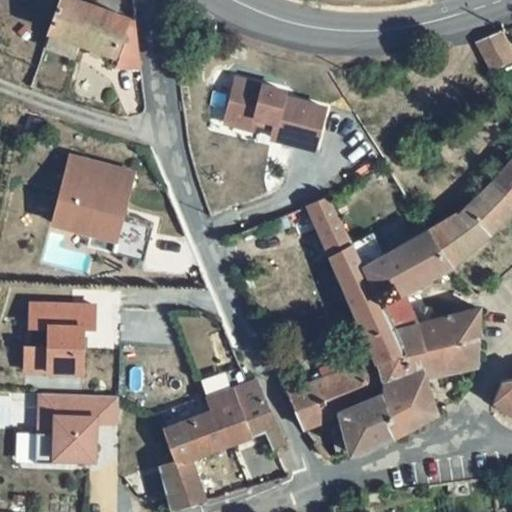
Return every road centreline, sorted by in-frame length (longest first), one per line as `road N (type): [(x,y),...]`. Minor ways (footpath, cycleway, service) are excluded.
road 1 (residential): [(160,0),(167,143),(307,494)]
road 2 (secondary): [(234,0),(282,21),(380,32),(506,0)]
road 3 (unclassified): [(466,431),(335,502),(307,494)]
